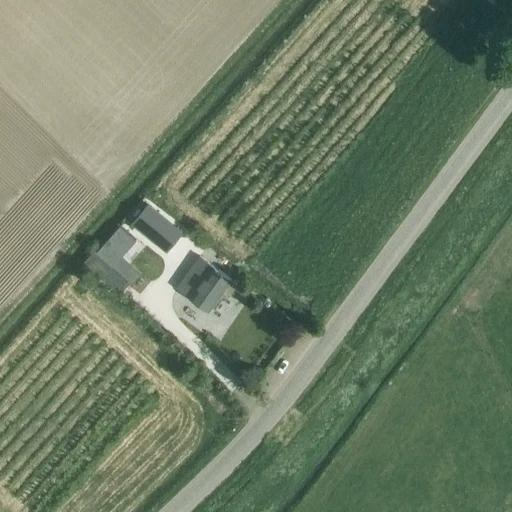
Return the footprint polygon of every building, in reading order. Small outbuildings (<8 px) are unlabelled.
[(168,252),(184,231),(148,202),(131,222),(168,252)] [(121,224),(106,240),(123,255),(137,239),(121,224)] [(94,248),(84,259),(85,260),(103,278),(113,266),(106,259),(95,249),(94,248)] [(231,280),(232,279),(199,255),(176,287),(208,311),(221,294),(225,296),(231,295),(236,289),(235,283),(231,280)] [(232,299),(222,318),(235,325),(245,306),(232,299)]
